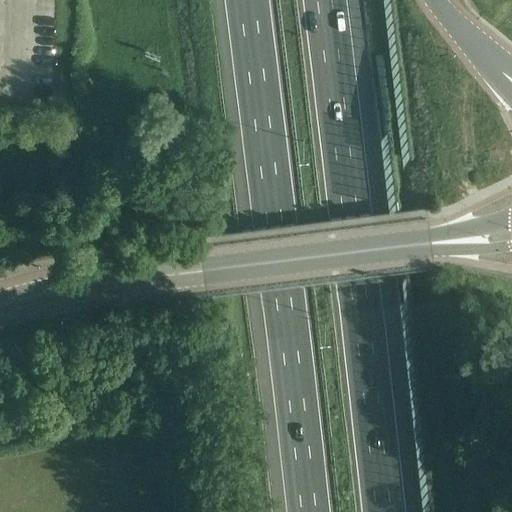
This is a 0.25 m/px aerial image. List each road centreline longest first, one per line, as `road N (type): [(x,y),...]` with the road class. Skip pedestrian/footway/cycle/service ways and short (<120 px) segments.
road 1 (tertiary): [(0,304),(104,283),(511,236)]
road 2 (motorway): [(379,511),(323,0)]
road 3 (motorway): [(246,0),(300,511)]
